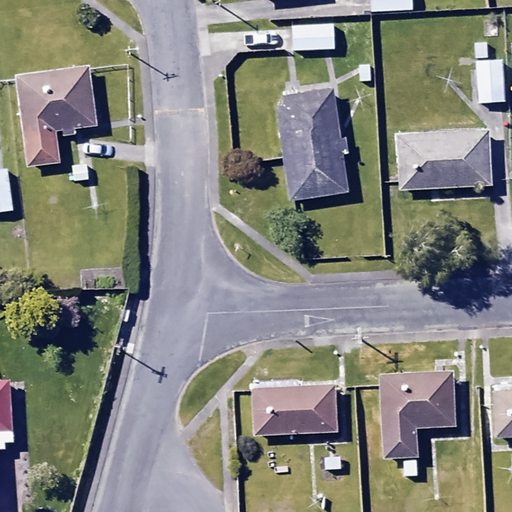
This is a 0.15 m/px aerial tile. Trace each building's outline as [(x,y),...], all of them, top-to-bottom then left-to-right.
[(411,0),(366,0),(367,21),(412,20),(411,0)] [(331,29),(290,29),(290,57),(331,57),(331,29)] [(501,65),(473,67),(476,112),(505,110),(501,65)] [(17,69),(18,162),(50,162),(49,122),(91,122),(91,68),(17,69)] [(333,94),(274,97),(279,206),(339,203),(333,94)] [(491,131),(394,132),(395,197),(491,196),(491,131)] [(8,173),(0,174),(0,218),(13,217),(8,173)] [(370,372),(373,455),(410,453),(409,422),(447,420),(445,369),(370,372)] [(0,375),(0,424),(14,424),(14,375),(0,375)] [(238,385),(238,437),(318,436),(317,384),(238,385)] [(511,386),(484,386),(483,446),(511,445),(511,386)]
